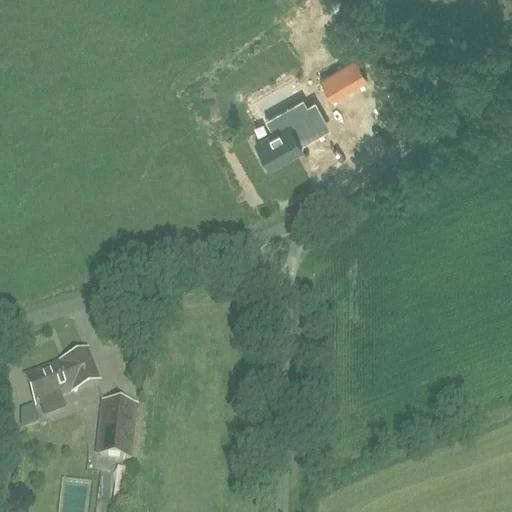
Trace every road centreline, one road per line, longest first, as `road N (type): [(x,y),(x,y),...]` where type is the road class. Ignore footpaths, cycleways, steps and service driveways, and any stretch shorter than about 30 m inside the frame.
road 1 (unclassified): [(0,328),(245,246)]
road 2 (unclassified): [(309,212),(511,68)]
road 3 (unclassified): [(282,511),(284,287)]
